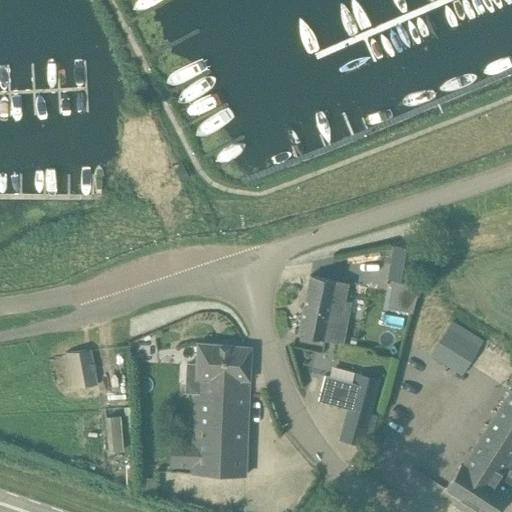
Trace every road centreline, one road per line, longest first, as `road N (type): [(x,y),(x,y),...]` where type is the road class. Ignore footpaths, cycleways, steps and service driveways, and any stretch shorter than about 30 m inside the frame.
road 1 (unclassified): [(243,272),(332,233),(511,174)]
road 2 (unclassified): [(374,511),(295,411),(243,272)]
road 3 (unclassified): [(0,339),(243,272)]
